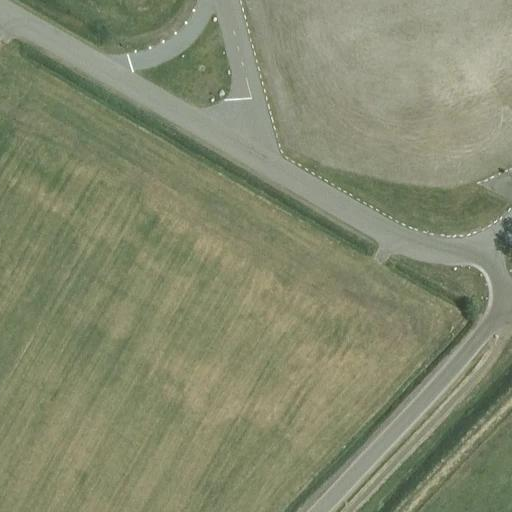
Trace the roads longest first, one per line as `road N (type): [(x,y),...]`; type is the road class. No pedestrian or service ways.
road 1 (unclassified): [(511,304),(482,248),(402,243),(0,10)]
road 2 (unclassified): [(318,511),(511,304)]
